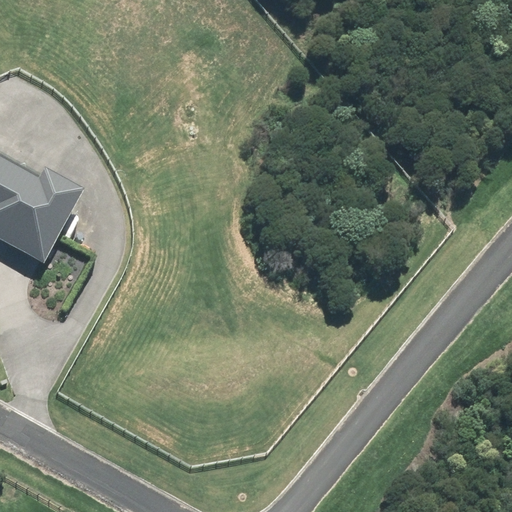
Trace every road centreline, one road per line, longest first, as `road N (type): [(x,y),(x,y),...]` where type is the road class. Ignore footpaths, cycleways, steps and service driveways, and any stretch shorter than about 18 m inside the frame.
road 1 (residential): [(292,511),(511,242)]
road 2 (residential): [(160,511),(0,422)]
